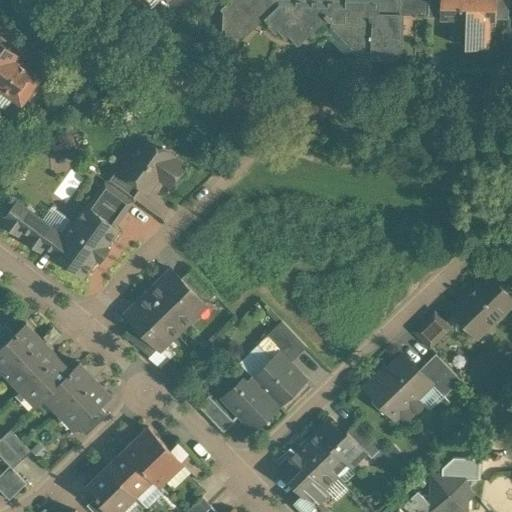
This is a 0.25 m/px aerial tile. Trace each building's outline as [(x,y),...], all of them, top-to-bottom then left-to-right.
[(229,0),(220,9),(223,12),(222,29),(225,29),(225,37),(236,37),(261,15),(275,30),(278,27),(286,36),(289,33),(298,42),(325,17),(329,20),(330,19),(332,21),(345,22),(352,30),(352,38),(371,39),(371,55),(390,56),(395,52),(395,40),(399,35),(400,15),(399,15),(399,0),(229,0)] [(428,0),(399,0),(399,15),(400,15),(428,15),(428,0)] [(440,0),(428,0),(428,15),(427,16),(440,17),(440,0)] [(440,0),(440,17),(440,19),(461,20),(461,24),(466,24),(465,47),(489,48),(490,25),(495,25),(495,21),(496,21),(496,18),(496,0),(440,0)] [(508,0),(496,0),(496,18),(508,18),(508,0)] [(0,42),(0,89),(21,105),(41,78),(17,60),(19,56),(0,42)] [(152,144),(142,157),(134,151),(120,169),(120,170),(144,187),(145,188),(150,187),(158,176),(170,184),(184,165),(172,157),(173,156),(162,148),(158,148),(152,144)] [(144,187),(120,170),(120,169),(115,165),(105,180),(134,201),(144,187)] [(134,201),(105,180),(87,205),(116,226),(134,201)] [(56,230),(17,201),(5,217),(6,218),(2,223),(6,226),(7,228),(11,231),(14,231),(18,234),(21,229),(29,234),(25,239),(29,242),(29,245),(34,248),(36,248),(40,251),(44,246),(56,230)] [(86,205),(74,222),(71,220),(61,233),(56,230),(44,246),(52,252),(52,253),(56,256),(57,259),(61,262),(64,262),(71,267),(71,270),(76,273),(79,272),(83,276),(96,259),(97,259),(107,246),(106,245),(118,228),(116,226),(87,205),(86,205)] [(181,278),(172,269),(149,291),(183,326),(206,305),(201,299),(181,278)] [(215,293),(191,269),(181,278),(201,299),(209,299),(215,293)] [(489,274),(468,294),(470,297),(454,313),(464,323),(464,330),(470,336),(476,336),(482,331),(483,327),(486,325),(487,326),(494,325),(505,313),(506,308),(511,302),(511,288),(507,283),(501,283),(499,285),(489,274)] [(183,326),(149,291),(126,314),(135,323),(155,344),(160,349),(183,326)] [(435,311),(415,331),(430,347),(450,327),(435,311)] [(282,320),(257,343),(271,358),(278,351),(289,362),(307,346),(282,320)] [(0,346),(0,362),(8,371),(41,339),(41,338),(39,340),(33,333),(33,331),(26,322),(14,333),(0,346)] [(155,344),(135,323),(124,334),(150,356),(155,351),(155,344)] [(6,324),(0,330),(0,346),(14,333),(6,324)] [(41,339),(8,371),(23,387),(56,354),(54,355),(48,349),(48,346),(41,339)] [(289,362),(278,351),(271,358),(252,376),(280,405),(306,380),(289,362)] [(461,379),(436,353),(419,370),(431,383),(444,396),(461,379)] [(56,354),(23,387),(38,402),(80,362),(79,362),(69,371),(63,365),(63,362),(56,354)] [(419,370),(403,354),(379,376),(376,373),(364,385),(380,401),(378,402),(378,406),(383,412),(387,412),(389,410),(396,417),(399,415),(405,422),(409,422),(414,417),(414,413),(415,412),(418,412),(423,407),(424,404),(417,397),(431,383),(419,370)] [(80,362),(38,402),(38,403),(47,395),(61,410),(95,378),(94,377),(93,379),(87,373),(87,370),(80,362)] [(280,405),(252,376),(242,386),(233,386),(222,396),(254,429),(280,405)] [(95,378),(61,410),(77,426),(99,405),(109,396),(102,388),(102,386),(95,378)] [(234,421),(209,395),(199,405),(224,431),(234,421)] [(99,405),(78,426),(86,434),(108,414),(99,405)] [(329,419),(305,442),(331,469),(344,457),(352,465),(366,452),(367,451),(347,431),(344,434),(329,419)] [(382,447),(357,421),(347,431),(367,451),(366,452),(372,457),(382,447)] [(170,447),(149,426),(125,449),(152,477),(159,485),(183,462),(170,447)] [(31,450),(10,429),(1,438),(22,459),(31,450)] [(22,459),(1,438),(0,438),(0,454),(10,465),(13,468),(22,459)] [(210,472),(178,439),(170,447),(183,462),(201,481),(210,472)] [(331,469),(305,442),(279,467),(301,491),(315,505),(319,501),(328,492),(323,488),(337,475),(331,469)] [(152,477),(125,449),(107,465),(135,494),(152,477)] [(13,468),(10,465),(0,474),(0,489),(9,499),(27,482),(13,468)] [(135,494),(107,465),(86,486),(96,496),(111,511),(118,511),(136,495),(135,494)] [(466,477),(435,476),(434,476),(432,508),(432,509),(436,509),(435,511),(461,511),(461,510),(465,511),(466,510),(466,500),(472,494),(466,488),(467,478),(467,477),(466,477)] [(319,501),(315,505),(301,491),(292,500),(303,511),(324,511),(327,510),(319,501)] [(111,511),(96,496),(87,504),(94,511),(111,511)] [(202,496),(185,511),(203,511),(211,505),(202,496)]
